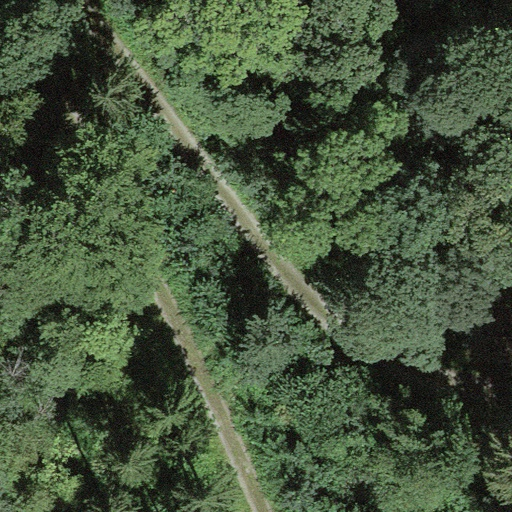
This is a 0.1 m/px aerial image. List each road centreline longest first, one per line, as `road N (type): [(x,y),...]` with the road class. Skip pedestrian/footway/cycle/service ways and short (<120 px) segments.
road 1 (track): [(511,396),(379,379),(313,331),(76,0)]
road 2 (track): [(268,511),(223,405),(119,208),(0,8)]
